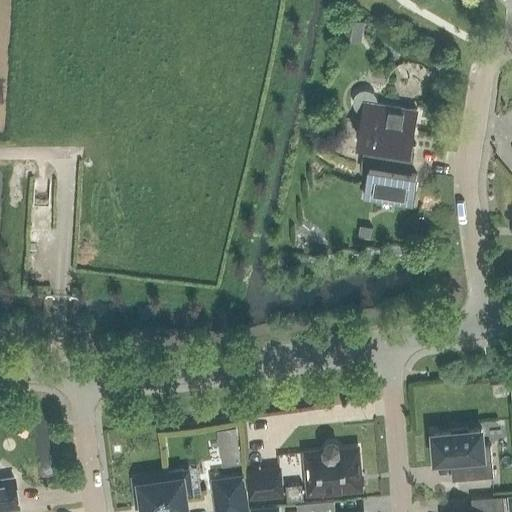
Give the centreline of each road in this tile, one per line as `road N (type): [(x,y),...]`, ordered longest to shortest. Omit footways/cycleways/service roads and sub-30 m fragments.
road 1 (tertiary): [(80,374),(213,371),(386,342)]
road 2 (residential): [(485,328),(466,182),(482,82),(511,47)]
road 3 (residential): [(403,511),(386,342)]
road 4 (residential): [(95,511),(80,374)]
